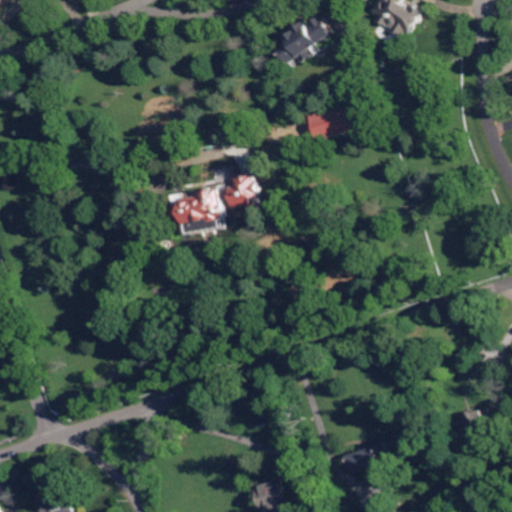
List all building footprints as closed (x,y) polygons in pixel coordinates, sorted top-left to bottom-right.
[(410,0),(408,3),(415,7),(414,9),(415,10),(420,3),(429,10),(424,18),(425,20),(423,23),(421,23),(419,25),(420,27),(416,32),(415,33),(414,33),(413,33),(410,31),(408,34),(407,36),(397,30),(398,29),(393,25),(392,26),(382,20),(384,17),(384,16),(385,14),(379,10),(385,0),(410,0)] [(339,35),(324,46),(326,49),(325,51),(322,52),(307,63),(303,57),(293,64),(282,48),(293,41),(290,37),(300,31),(298,29),(302,27),(309,22),(312,26),(327,16),(328,18),(339,35)] [(323,141),(320,132),(318,125),(316,115),(356,105),(363,131),(323,141)] [(252,204),(253,208),(266,205),(259,171),(238,176),(240,184),(233,185),(238,207),(252,204)] [(230,230),(227,231),(219,232),(206,234),(194,236),(192,236),(188,204),(181,205),(180,205),(178,195),(179,195),(188,194),(207,191),(210,190),(209,188),(210,188),(224,186),(230,230)] [(468,444),(460,422),(468,419),(467,417),(490,408),(496,426),(483,431),(485,437),(479,439),(474,441),(468,444)] [(359,475),(353,456),(363,453),(366,452),(389,444),(396,464),(386,467),(371,472),(359,475)] [(266,511),(256,482),(284,473),(294,501),(297,511),(294,511),(266,511)] [(59,491),(67,488),(75,511),(44,511),(42,505),(48,503),(46,497),(52,495),(50,489),(57,487),(59,491)] [(398,511),(366,511),(366,509),(369,508),(393,502),(395,502),(398,511)]
